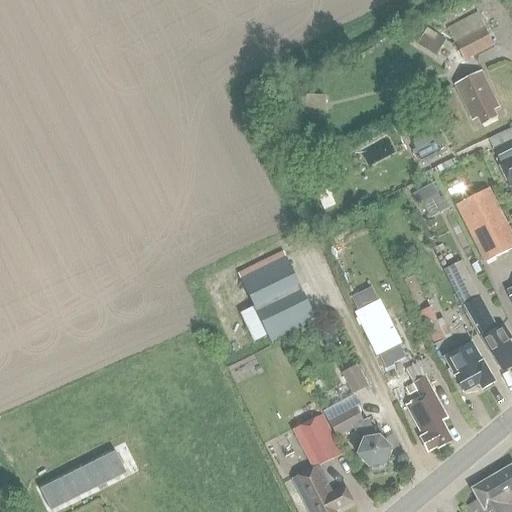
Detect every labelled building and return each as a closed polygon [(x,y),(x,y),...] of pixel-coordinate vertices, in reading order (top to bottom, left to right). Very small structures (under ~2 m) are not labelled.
[(475,14),(445,29),(451,40),(462,62),(492,47),(475,14)] [(445,41),(426,29),(417,44),(436,56),(445,41)] [(496,109),(478,74),(452,87),(470,122),(475,120),(478,126),(494,119),(491,112),(496,109)] [(327,114),(327,94),(297,94),(297,114),(327,114)] [(401,141),(434,125),(429,113),(395,129),(401,141)] [(496,160),(509,189),(511,187),(511,142),(506,131),(488,140),(498,159),(496,160)] [(418,142),(412,145),(422,165),(441,156),(429,132),(416,138),(418,142)] [(353,148),(320,167),(325,175),(358,156),(353,148)] [(319,172),(307,178),(323,212),(334,207),(319,172)] [(421,203),(440,193),(435,183),(412,195),(417,205),(421,203)] [(511,249),(511,232),(490,190),(456,207),(485,264),(511,249)] [(314,322),(284,260),(241,281),(271,343),(314,322)] [(479,297),(462,262),(447,269),(465,305),(462,307),(481,338),(480,339),(502,374),(511,368),(511,345),(509,341),(511,339),(511,338),(503,324),(497,328),(479,297)] [(380,302),(354,314),(375,357),(401,344),(380,302)] [(429,308),(419,313),(434,345),(445,340),(429,308)] [(491,386),(469,346),(443,360),(461,394),(477,385),(481,392),(491,386)] [(404,372),(413,387),(407,391),(410,396),(405,399),(407,403),(404,405),(423,437),(418,440),(426,452),(434,448),(435,449),(449,441),(438,422),(446,417),(423,377),(431,372),(424,360),(404,372)] [(370,389),(359,368),(343,377),(354,397),(370,389)] [(396,446),(391,437),(384,441),(378,436),(373,434),(366,422),(362,424),(354,408),(328,421),(337,438),(353,429),(361,442),(352,455),(356,459),(354,461),(365,472),(370,471),(371,474),(385,471),(384,469),(387,468),(387,466),(390,458),(390,449),(396,446)] [(334,511),(352,503),(344,487),(331,494),(317,468),(339,457),(319,418),(291,432),(311,471),(290,481),(306,511),(334,511)] [(115,452),(39,490),(50,511),(126,474),(115,452)] [(511,511),(511,468),(510,466),(470,490),(477,502),(466,508),(468,511),(511,511)]
